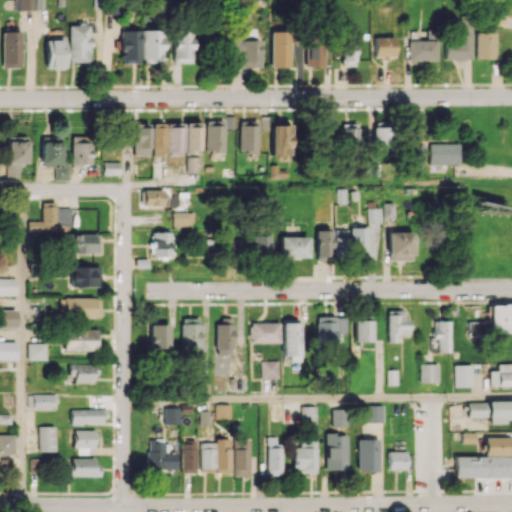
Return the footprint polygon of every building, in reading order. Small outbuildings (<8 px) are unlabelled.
[(31,0),(12,0),(13,11),(32,10),(31,0)] [(117,0),(105,0),(106,15),(118,14),(117,0)] [(444,59),(471,60),(472,19),(459,19),(459,36),(445,36),(444,59)] [(67,62),(87,62),(87,25),(66,25),(67,62)] [(173,30),(173,63),(192,62),(191,29),(173,30)] [(140,30),(119,30),(119,63),(139,63),(140,30)] [(141,61),(161,61),(160,30),(140,30),(141,61)] [(0,31),(0,67),(20,67),(19,31),(0,31)] [(288,67),(289,31),(271,31),(270,66),(288,67)] [(475,58),(493,59),(494,32),(475,32),(475,58)] [(354,66),(354,36),(341,35),(341,66),(354,66)] [(373,37),(373,57),(394,57),(394,37),(373,37)] [(43,40),(44,68),(63,67),(63,39),(43,40)] [(230,61),(240,62),(240,67),(260,67),(260,40),(231,39),(230,61)] [(409,61),(436,60),(436,40),(408,40),(409,61)] [(323,67),(323,42),(305,42),(305,66),(323,67)] [(223,121),(205,120),(204,150),(222,151),(223,121)] [(238,120),(237,151),(256,152),(257,120),(238,120)] [(200,123),(185,122),(183,172),(197,172),(197,153),(199,153),(200,123)] [(131,155),(148,156),(148,124),(132,123),(131,155)] [(182,123),(163,123),(151,123),(151,155),(161,155),(161,152),(183,151),(182,123)] [(357,123),(341,123),(342,148),(357,148),(357,123)] [(270,125),(270,155),(289,155),(289,124),(270,125)] [(373,126),(372,150),(388,150),(389,127),(373,126)] [(68,164),(88,165),(89,136),(69,136),(68,164)] [(5,163),(24,164),(25,138),(5,137),(5,163)] [(39,164),(58,165),(58,137),(39,137),(39,164)] [(429,165),(458,164),(458,143),(428,143),(429,165)] [(423,165),(424,145),(408,144),(407,165),(423,165)] [(119,162),(102,162),(102,175),(119,175),(119,162)] [(52,179),(66,180),(66,166),(52,166),(52,179)] [(346,203),(346,189),(337,188),(337,203),(346,203)] [(162,190),(143,190),(143,205),(162,205),(162,190)] [(69,207),(54,208),(53,201),(40,202),(40,220),(28,221),(28,230),(54,229),(54,225),(70,225),(69,207)] [(383,218),(393,218),(393,205),(383,205),(383,218)] [(379,223),(380,208),(366,208),(366,222),(379,223)] [(172,225),(192,225),(192,212),(172,212),(172,225)] [(366,227),(349,227),(349,256),(366,256),(366,227)] [(333,254),(346,254),(347,229),(334,229),(333,254)] [(330,230),(314,230),(315,260),(331,260),(330,230)] [(169,231),(150,232),(151,257),(170,256),(169,231)] [(387,232),(388,261),(411,260),(411,232),(387,232)] [(96,253),(97,234),(67,233),(67,253),(96,253)] [(269,235),(252,235),(252,255),(269,254),(269,235)] [(306,236),(279,236),(278,257),(306,258),(306,236)] [(242,239),(223,239),(223,255),(241,255),(242,239)] [(99,286),(98,266),(69,267),(70,287),(99,286)] [(0,295),(15,295),(16,278),(0,278),(0,295)] [(98,317),(98,298),(58,297),(58,316),(98,317)] [(511,304),(488,304),(488,321),(467,321),(467,336),(511,335),(511,304)] [(0,327),(15,328),(16,310),(0,309),(0,327)] [(403,311),(386,310),(386,342),(395,342),(395,335),(408,335),(408,319),(403,319),(403,311)] [(346,333),(346,317),(317,316),(316,354),(334,354),(335,333),(346,333)] [(180,318),(179,355),(199,356),(200,318),(180,318)] [(214,320),(215,354),(232,354),(231,320),(214,320)] [(352,341),(370,341),(370,320),(353,320),(352,341)] [(449,352),(449,320),(431,320),(431,352),(449,352)] [(278,342),(278,322),(249,322),(249,342),(278,342)] [(282,359),(299,359),(298,322),(281,322),(282,359)] [(167,324),(148,325),(149,351),(168,350),(167,324)] [(96,329),(63,328),(63,350),(95,351),(96,329)] [(0,360),(15,360),(16,341),(0,341),(0,360)] [(26,360),(44,360),(44,343),(26,343),(26,360)] [(277,377),(277,360),(260,361),(260,378),(277,377)] [(488,370),(488,386),(511,385),(511,362),(496,363),(497,370),(488,370)] [(69,382),(94,382),(94,363),(69,364),(69,382)] [(418,381),(436,382),(437,364),(418,363),(418,381)] [(471,364),(453,365),(453,387),(471,386),(471,364)] [(396,370),(385,370),(386,385),(396,384),(396,370)] [(56,406),(56,393),(27,394),(27,407),(56,406)] [(487,424),(503,423),(503,418),(511,417),(511,400),(466,401),(466,418),(487,417),(487,424)] [(229,404),(214,404),(214,420),(229,420),(229,404)] [(381,404),(365,404),(365,422),(382,422),(381,404)] [(315,424),(315,406),(300,406),(300,424),(315,424)] [(178,424),(178,407),(163,407),(164,424),(178,424)] [(346,427),(346,409),(331,408),(330,427),(346,427)] [(105,409),(70,409),(70,424),(105,424),(105,409)] [(199,425),(208,425),(208,410),(198,411),(199,425)] [(53,451),(54,426),(37,426),(37,451),(53,451)] [(94,430),(76,430),(76,447),(94,447),(94,430)] [(325,470),(346,470),(345,433),(324,434),(325,470)] [(0,454),(12,454),(12,434),(0,434),(0,454)] [(281,444),(276,444),(276,437),(266,437),(266,475),(281,475),(281,444)] [(484,455),(511,454),(511,437),(483,437),(484,455)] [(229,473),(230,438),(215,438),(214,472),(229,473)] [(315,438),(299,438),(300,447),(291,448),(292,471),(316,471),(315,438)] [(377,471),(378,439),(357,438),(356,470),(377,471)] [(233,476),(249,476),(248,439),(232,439),(233,476)] [(176,468),(176,452),(170,452),(170,440),(146,440),(146,469),(176,468)] [(195,441),(180,441),(179,472),(195,473),(195,441)] [(198,468),(214,468),(214,442),(199,442),(198,468)] [(412,469),(411,452),(386,452),(387,470),(412,469)] [(511,456),(451,456),(451,479),(511,479),(511,456)] [(69,475),(96,476),(97,458),(69,457),(69,475)] [(29,472),(42,471),(41,458),(29,459),(29,472)]
